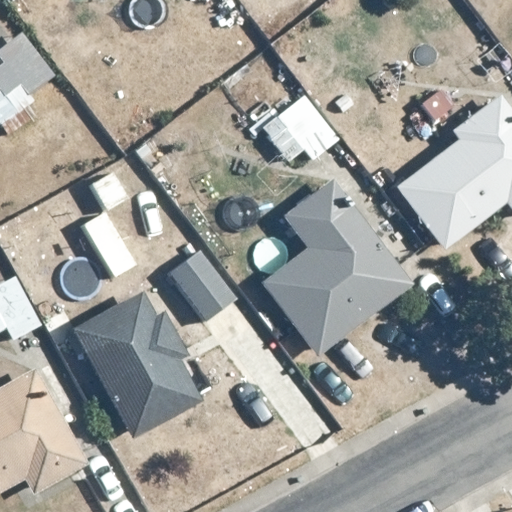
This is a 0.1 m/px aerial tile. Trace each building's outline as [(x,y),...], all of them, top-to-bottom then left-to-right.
[(39,112),(28,97),(54,79),(20,30),(0,43),(0,56),(1,58),(0,58),(0,130),(4,136),(39,112)] [(461,140),(399,186),(447,249),(506,203),(511,210),(511,104),(503,92),(453,130),(461,140)] [(271,117),(278,127),(265,137),(286,165),(299,155),(306,164),(338,140),(302,93),(271,117)] [(136,269),(109,215),(135,202),(118,168),(83,185),(98,214),(79,223),(109,282),(136,269)] [(308,247),(262,282),(319,357),(414,284),(333,178),(283,216),(308,247)] [(234,304),(201,253),(166,275),(199,326),(234,304)] [(0,333),(4,343),(38,328),(15,275),(0,281),(0,333)] [(144,293),(76,329),(133,437),(203,400),(182,360),(189,356),(165,311),(156,316),(144,293)] [(36,367),(0,386),(0,492),(25,479),(33,494),(89,463),(36,367)]
